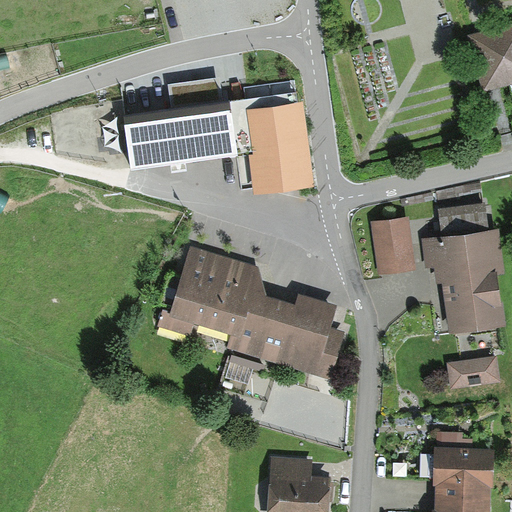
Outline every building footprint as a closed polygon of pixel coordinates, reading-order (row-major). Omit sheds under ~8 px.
[(511,23),(468,35),(483,91),(510,84),(511,89),(511,23)] [(235,146),(229,103),(222,104),(218,78),(170,86),(173,113),(125,119),(131,161),(235,146)] [(253,196),(314,188),(304,124),(301,103),(297,104),(295,94),(230,103),(238,153),(253,151),(253,154),(249,155),(253,196)] [(436,193),(441,236),(489,229),(485,203),(483,203),(481,183),(436,193)] [(378,274),(414,270),(409,219),(372,223),(378,274)] [(443,282),(450,335),(505,327),(498,275),(507,274),(500,228),(489,229),(441,236),(422,239),(426,267),(435,266),(437,283),(443,282)] [(228,347),(332,379),(349,330),(334,325),(341,306),(299,292),(295,305),(267,296),(260,268),(192,247),(174,302),(169,301),(162,325),(189,334),(193,323),(232,335),(228,347)] [(451,389),(500,382),(497,356),(447,363),(451,389)] [(438,432),(437,447),(473,448),(473,439),(463,438),(463,432),(438,432)] [(492,511),(491,511),(492,488),(495,488),(496,449),(473,448),(437,447),(434,447),(433,486),(435,487),(434,508),(431,508),(431,511),(492,511)] [(267,511),(328,511),(331,480),(311,479),(312,461),(271,458),(267,511)]
